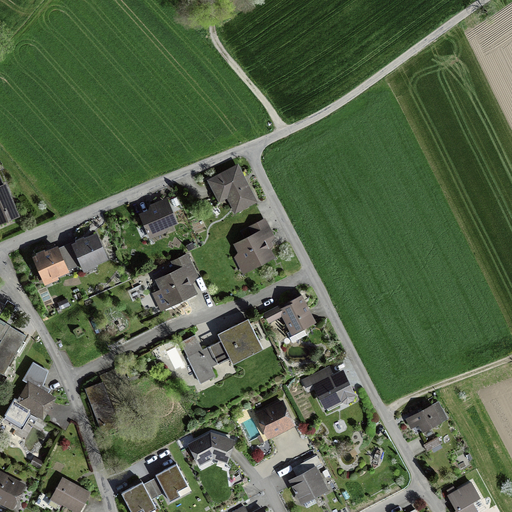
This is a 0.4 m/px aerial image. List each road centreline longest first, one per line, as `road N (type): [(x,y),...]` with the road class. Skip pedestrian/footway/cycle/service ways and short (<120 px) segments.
road 1 (unclassified): [(247,146),(320,115),(485,0)]
road 2 (residential): [(0,250),(247,146)]
road 3 (residential): [(68,381),(311,269)]
road 4 (residential): [(420,483),(311,269)]
road 5 (track): [(284,131),(211,38),(208,0)]
road 6 (track): [(511,357),(379,408)]
road 7 (residential): [(311,269),(247,146)]
road 8 (residential): [(68,381),(112,511)]
road 9 (residential): [(0,266),(68,381)]
